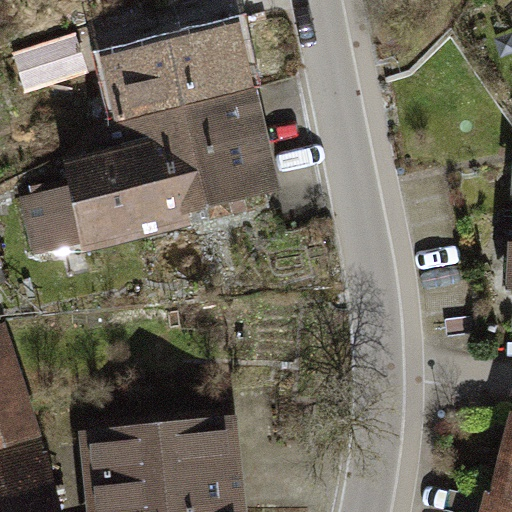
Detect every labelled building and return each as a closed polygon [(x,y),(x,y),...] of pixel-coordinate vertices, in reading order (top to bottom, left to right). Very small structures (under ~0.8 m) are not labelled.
[(79,27),(24,47),(35,75),(90,54),(79,27)] [(63,177),(83,261),(281,213),(237,34),(104,66),(127,162),(63,177)] [(0,511),(58,511),(52,477),(4,334),(0,334),(0,459),(12,504),(0,507),(0,511)] [(237,511),(228,424),(93,436),(100,511),(237,511)] [(511,511),(511,441),(493,511),(511,511)]
